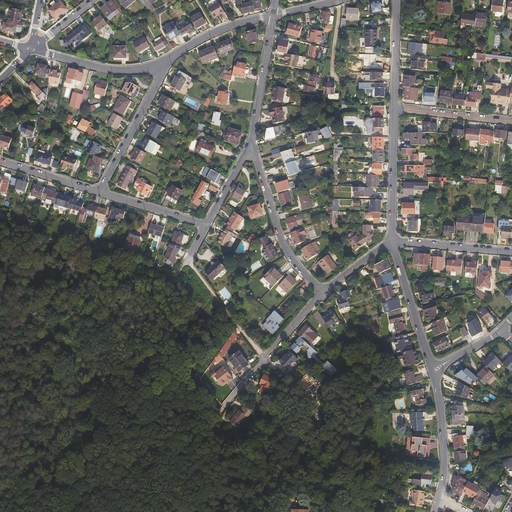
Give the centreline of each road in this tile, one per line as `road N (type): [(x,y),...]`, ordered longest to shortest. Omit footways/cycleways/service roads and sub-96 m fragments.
road 1 (residential): [(252,143),(281,240),(323,290)]
road 2 (residential): [(155,65),(157,82),(99,191)]
road 3 (residential): [(391,240),(433,368)]
road 4 (residential): [(433,368),(445,471),(439,501)]
road 5 (residential): [(394,107),(391,240)]
road 6 (residential): [(274,14),(252,143)]
road 7 (residential): [(274,14),(208,35),(155,65)]
road 8 (residential): [(155,65),(100,67),(31,48)]
road 9 (residential): [(511,251),(391,240)]
